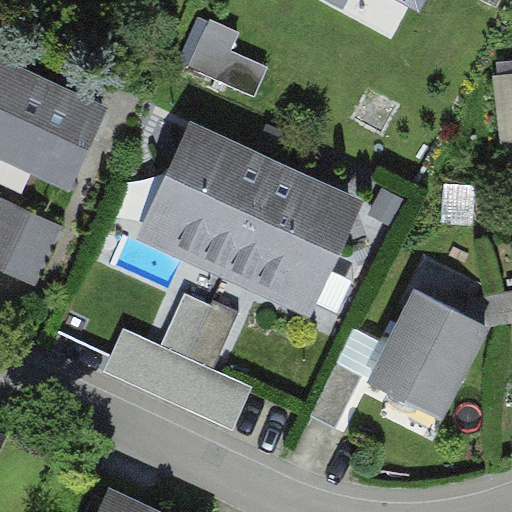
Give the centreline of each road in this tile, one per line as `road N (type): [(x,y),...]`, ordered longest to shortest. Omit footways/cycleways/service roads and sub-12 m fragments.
road 1 (residential): [(282,511),(0,368)]
road 2 (residential): [(511,500),(302,511)]
